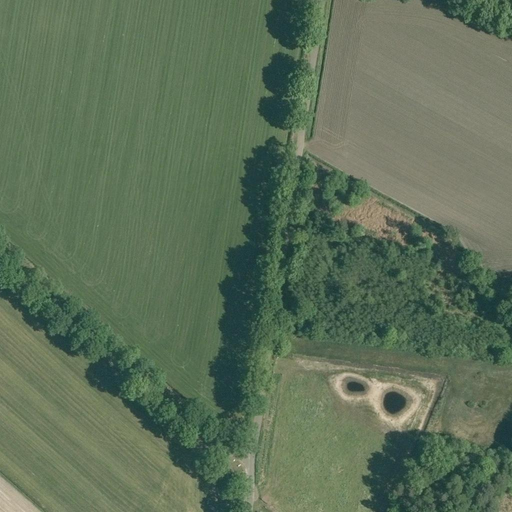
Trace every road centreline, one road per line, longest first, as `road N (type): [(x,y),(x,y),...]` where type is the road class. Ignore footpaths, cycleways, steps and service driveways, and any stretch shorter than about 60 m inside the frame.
road 1 (unclassified): [(250,460),(320,0)]
road 2 (unclassified): [(250,460),(192,435),(0,260)]
